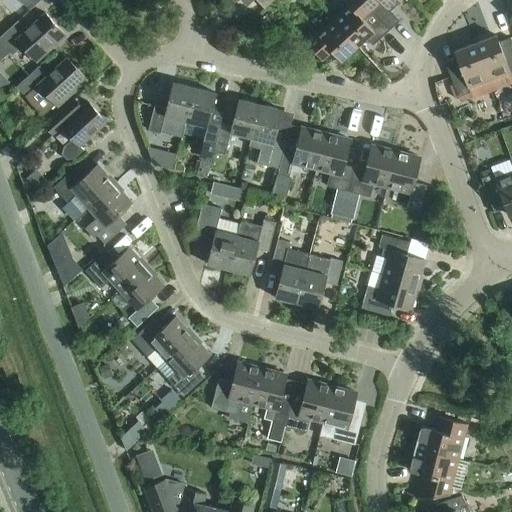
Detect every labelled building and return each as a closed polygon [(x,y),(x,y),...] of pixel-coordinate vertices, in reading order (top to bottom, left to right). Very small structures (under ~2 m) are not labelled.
[(348,4),(332,19),(356,46),(373,31),(380,38),(390,29),(362,0),(345,0),(345,1),(348,4)] [(362,0),(390,29),(399,21),(386,6),(392,0),(362,0)] [(0,60),(1,61),(10,53),(12,55),(22,46),(36,61),(65,35),(45,12),(26,30),(18,20),(0,36),(0,60)] [(247,29),(256,39),(267,29),(258,19),(247,29)] [(356,46),(332,19),(317,33),(314,29),(304,39),(322,58),(331,50),(341,61),(356,46)] [(496,35),(475,43),(489,80),(509,72),(511,76),(511,75),(511,43),(510,37),(498,41),(496,35)] [(489,80),(475,43),(454,51),(456,57),(445,62),(458,96),(470,92),(468,87),(489,80)] [(16,86),(43,116),(56,104),(58,106),(87,79),(67,57),(48,74),(39,65),(16,86)] [(195,87),(173,82),(166,108),(155,105),(148,130),(160,133),(161,129),(183,135),(183,133),(195,87)] [(216,93),(195,87),(183,133),(204,139),(200,152),(212,155),(213,151),(224,108),(213,104),(216,93)] [(74,98),(44,125),(53,134),(62,126),(73,138),(64,146),(62,154),(67,160),(75,158),(84,150),(79,145),(106,121),(88,101),(82,107),(74,98)] [(231,133),(251,138),(252,138),(261,104),(239,99),(232,125),(221,122),(213,151),(225,154),(231,133)] [(257,163),(279,168),(279,169),(284,149),(286,139),(275,136),(282,110),(261,104),(252,138),(251,138),(249,146),(260,149),(257,163)] [(293,162),(317,168),(326,133),(301,127),(295,152),(284,149),(279,169),(278,173),(285,175),(289,176),(293,162)] [(340,199),(346,200),(355,167),(343,164),(350,139),(326,133),(317,168),(330,172),(326,186),(342,190),(340,199)] [(373,183),(387,186),(396,151),(371,145),(365,169),(355,167),(346,200),(353,202),(355,193),(370,197),(373,183)] [(396,151),(387,186),(411,192),(407,206),(418,209),(425,185),(414,182),(420,157),(396,151)] [(207,179),(210,164),(201,161),(197,176),(207,179)] [(78,196),(88,207),(115,183),(97,164),(84,176),(75,167),(53,187),(69,204),(78,196)] [(489,169),(481,172),(483,177),(491,174),(489,169)] [(511,213),(511,171),(494,178),(493,174),(491,174),(483,177),(481,178),(494,212),(506,208),(508,215),(511,213)] [(214,182),(211,194),(222,197),(225,185),(214,182)] [(115,183),(88,207),(97,217),(85,228),(94,237),(97,235),(105,244),(126,224),(118,215),(132,202),(115,183)] [(207,263),(229,269),(241,220),(237,235),(216,230),(221,208),(202,203),(193,238),(212,243),(207,263)] [(241,220),(229,269),(250,274),(257,248),(268,251),(276,222),(264,219),(262,226),(241,220)] [(418,284),(425,259),(407,254),(410,242),(382,234),(379,246),(384,248),(381,257),(388,258),(383,275),(418,284)] [(275,297),(298,303),(310,254),(288,248),(290,242),(278,239),(270,268),(282,271),(275,297)] [(110,279),(120,290),(146,266),(129,247),(115,259),(107,250),(85,270),(101,287),(110,279)] [(310,254),(298,303),(318,308),(325,282),(336,285),(343,260),(331,257),(330,259),(310,254)] [(73,259),(58,270),(64,285),(65,286),(83,270),(73,259)] [(146,266),(120,290),(137,309),(128,317),(137,326),(158,307),(150,297),(164,285),(146,266)] [(418,284),(383,275),(379,288),(368,285),(361,308),(389,316),(393,304),(411,309),(418,284)] [(156,348),(166,359),(193,335),(175,316),(162,328),(153,319),(132,339),(147,356),(156,348)] [(193,335),(166,359),(183,378),(174,386),(183,396),(205,376),(196,367),(210,354),(193,335)] [(248,422),(253,403),(262,368),(238,362),(233,382),(219,378),(211,407),(230,412),(228,417),(248,422)] [(110,374),(106,363),(99,366),(103,377),(110,374)] [(281,442),(285,426),(291,402),(280,399),(286,374),(262,368),(253,403),(267,407),(264,418),(272,420),(267,438),(281,442)] [(310,418),(323,421),(332,386),(308,380),(301,405),(291,402),(285,426),(306,432),(310,418)] [(350,417),(354,400),(356,392),(332,386),(323,421),(319,435),(333,438),(355,444),(361,420),(350,417)] [(180,402),(172,392),(162,400),(171,410),(180,402)] [(419,429),(415,447),(458,458),(467,423),(438,416),(435,429),(425,426),(423,426),(422,426),(421,427),(420,428),(419,429)] [(292,454),(287,452),(288,449),(281,447),(279,456),(290,459),(292,454)] [(458,458),(415,447),(410,466),(410,467),(410,468),(410,469),(410,470),(411,470),(412,471),(413,472),(423,474),(417,497),(417,498),(448,495),(458,458)] [(350,476),(353,464),(342,461),(339,473),(350,476)] [(274,462),(269,484),(282,486),(287,465),(274,462)] [(215,511),(217,508),(203,504),(206,493),(185,488),(184,489),(168,484),(165,479),(144,487),(153,511),(215,511)] [(470,511),(462,495),(445,500),(435,505),(438,511),(470,511)] [(217,508),(215,511),(252,511),(254,505),(233,500),(230,511),(217,508)]
